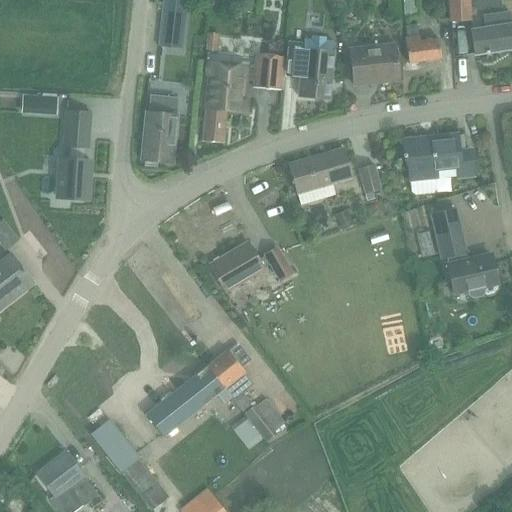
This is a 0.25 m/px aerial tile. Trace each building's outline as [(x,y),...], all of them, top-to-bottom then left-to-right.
[(176,0),(162,0),(157,46),(182,49),(188,1),(176,0)] [(402,0),(404,18),(421,17),(420,0),(402,0)] [(468,0),(448,0),(449,22),(469,21),(468,0)] [(484,28),(472,30),(476,54),(511,48),(511,28),(511,25),(510,25),(509,13),(482,17),(484,28)] [(440,59),(437,39),(418,42),(416,25),(404,26),(406,38),(404,38),(407,64),(440,59)] [(207,33),(205,51),(217,50),(218,34),(207,33)] [(300,72),(297,97),(328,100),(332,52),(330,52),(331,42),(325,41),(325,38),(310,36),(310,40),(303,39),(302,45),(288,43),(285,70),(300,72)] [(466,40),(453,40),(453,68),(466,67),(466,40)] [(349,50),(351,65),(353,85),(397,80),(393,45),(349,50)] [(279,91),(281,71),(282,58),(255,55),(254,66),(208,62),(201,142),(222,144),(225,112),(245,114),(247,100),(239,100),(241,81),(253,82),(252,89),(279,91)] [(440,68),(406,70),(407,80),(441,77),(440,68)] [(40,98),(40,114),(55,115),(56,99),(40,98)] [(171,163),(173,143),(176,116),(177,100),(155,98),(153,114),(145,113),(140,160),(171,163)] [(58,159),(56,198),(88,201),(90,161),(83,161),(84,147),(87,147),(90,111),(66,110),(63,146),(69,146),(68,160),(58,159)] [(457,136),(402,142),(404,159),(406,159),(409,180),(410,192),(414,196),(432,194),(435,189),(434,177),(436,176),(435,169),(459,166),(461,177),(473,175),(471,152),(458,153),(457,136)] [(288,165),(293,184),(296,194),(351,178),(342,149),(288,165)] [(357,167),(362,191),(377,188),(372,164),(357,167)] [(429,216),(440,261),(467,255),(456,209),(429,216)] [(335,216),(341,231),(353,226),(347,211),(335,216)] [(0,245),(5,253),(18,243),(1,222),(0,223),(0,245)] [(428,232),(416,235),(421,258),(433,255),(428,232)] [(279,281),(291,274),(276,248),(264,255),(264,256),(257,260),(247,243),(208,265),(225,293),(263,270),(263,269),(269,265),(279,281)] [(453,296),(468,292),(469,298),(472,299),(483,297),(484,294),(483,289),(496,286),(489,253),(446,263),(453,296)] [(0,262),(0,309),(33,284),(10,255),(0,262)] [(145,415),(162,438),(216,395),(224,405),(231,399),(265,443),(276,434),(254,405),(253,406),(243,393),(253,385),(240,368),(250,360),(238,345),(228,352),(227,351),(145,415)] [(120,474),(140,459),(109,419),(89,435),(120,474)] [(244,434),(231,444),(246,463),(259,452),(244,434)] [(65,453),(36,475),(48,491),(53,497),(48,501),(56,511),(74,511),(82,506),(87,502),(92,508),(101,501),(77,469),(65,453)] [(127,479),(139,494),(152,511),(169,497),(144,465),(127,479)] [(178,511),(226,511),(207,488),(178,511)]
